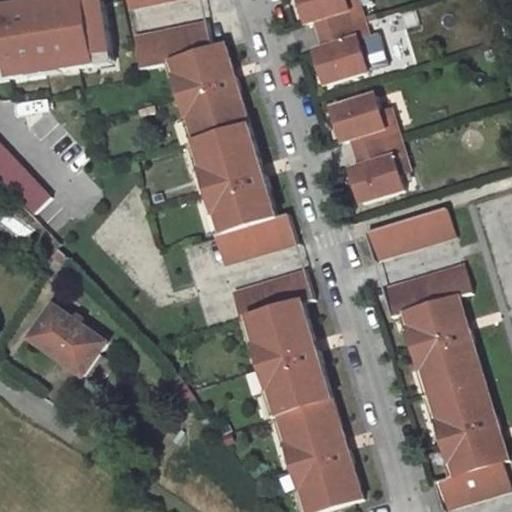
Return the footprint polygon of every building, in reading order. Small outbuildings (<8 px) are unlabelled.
[(103,0),(42,0),(0,6),(0,72),(31,68),(31,73),(53,70),(52,65),(69,62),(81,61),(83,72),(114,68),(103,0)] [(129,0),(131,9),(175,0),(129,0)] [(302,0),(305,8),(308,18),(310,25),(320,22),(328,50),(318,53),(320,59),(324,69),(329,86),(372,73),(367,55),(362,40),(372,37),(363,8),(353,11),(350,0),(302,0)] [(360,0),(350,0),(353,11),(363,8),(360,0)] [(180,60),(217,49),(208,20),(138,35),(143,66),(167,64),(180,60)] [(372,37),(362,40),(367,55),(376,52),(372,37)] [(217,49),(180,60),(184,74),(177,76),(177,77),(189,118),(190,119),(197,117),(200,126),(194,127),(199,144),(204,161),(210,159),(213,168),(205,171),(205,172),(218,216),(219,216),(227,214),(232,233),(281,219),(272,189),(273,189),(269,175),(267,176),(258,178),(255,166),(264,164),(242,91),(243,91),(239,77),(238,77),(229,79),(226,70),(235,68),(228,46),(217,49)] [(180,60),(167,64),(172,78),(177,77),(177,76),(184,74),(180,60)] [(81,61),(69,62),(71,74),(83,72),(81,61)] [(236,71),(235,68),(226,70),(229,79),(238,77),(236,71)] [(379,97),(336,110),(341,126),(344,136),(347,143),(356,140),(365,168),(355,171),(357,178),(360,188),(365,205),(408,191),(403,175),(398,159),(408,155),(399,126),(389,129),(384,113),(379,97)] [(394,110),(384,113),(389,129),(399,126),(394,110)] [(189,118),(184,119),(192,146),(199,144),(194,127),(200,126),(197,117),(190,119),(189,118)] [(0,142),(0,180),(35,217),(54,199),(0,142)] [(199,144),(192,146),(200,173),(205,172),(205,171),(213,168),(210,159),(204,161),(199,144)] [(408,155),(398,159),(403,175),(413,171),(408,155)] [(264,164),(255,166),(258,178),(267,176),(266,170),(264,164)] [(450,209),(369,234),(378,262),(458,237),(450,209)] [(218,216),(214,217),(220,237),(232,233),(227,214),(219,216),(218,216)] [(281,219),(232,233),(220,237),(228,265),(301,244),(292,215),(281,219)] [(65,255),(61,251),(56,257),(60,260),(65,255)] [(73,262),(65,255),(60,260),(69,267),(73,262)] [(415,313),(462,298),(475,294),(467,266),(387,290),(395,319),(402,317),(415,313)] [(246,322),(253,320),(306,304),(318,301),(309,272),(237,293),(246,322)] [(462,298),(415,313),(419,327),(411,329),(412,330),(424,370),(424,371),(432,368),(434,377),(429,379),(434,396),(439,413),(445,411),(447,420),(440,422),(440,423),(452,463),(453,464),(460,462),(465,476),(505,463),(511,461),(505,439),(496,441),(493,432),(502,430),(503,429),(499,415),(498,416),(476,343),(477,343),(473,329),(471,329),(463,332),(460,323),(469,320),(462,298)] [(306,304),(253,320),(258,336),(264,334),(266,343),(259,346),(259,347),(273,392),(273,393),(281,391),(284,400),(278,401),(283,418),(288,435),(294,433),(296,442),(289,445),(289,446),(302,490),(303,491),(311,489),(313,498),(308,500),(311,511),(326,511),(366,500),(355,464),(356,464),(352,450),(351,450),(341,453),(338,441),(347,438),(325,366),(326,365),(322,351),(321,352),(311,355),(308,342),(317,340),(306,304)] [(76,321),(56,307),(37,336),(66,356),(63,360),(86,376),(87,375),(100,384),(115,363),(102,354),(109,343),(105,341),(84,326),(88,320),(80,315),(76,321)] [(415,313),(402,317),(406,332),(412,330),(411,329),(419,327),(415,313)] [(109,335),(88,320),(84,326),(105,341),(109,335)] [(253,320),(246,322),(254,348),(259,347),(259,346),(266,343),(264,334),(258,336),(253,320)] [(469,320),(460,323),(463,332),(471,329),(470,326),(469,320)] [(66,356),(37,336),(34,339),(63,360),(66,356)] [(317,340),(308,342),(311,355),(321,352),(319,345),(317,340)] [(424,370),(418,371),(427,398),(434,396),(429,379),(434,377),(432,368),(424,371),(424,370)] [(181,374),(167,384),(180,403),(194,394),(181,374)] [(273,392),(267,394),(276,420),(283,418),(278,401),(284,400),(281,391),(273,393),(273,392)] [(194,394),(180,403),(184,408),(198,399),(194,394)] [(434,396),(427,398),(435,425),(440,423),(440,422),(447,420),(445,411),(439,413),(434,396)] [(283,418),(276,420),(284,447),(289,446),(289,445),(296,442),(294,433),(288,435),(283,418)] [(502,430),(493,432),(496,441),(505,439),(503,434),(502,430)] [(347,438),(338,441),(341,453),(351,450),(349,444),(347,438)] [(452,463),(447,465),(452,480),(465,476),(460,462),(453,464),(452,463)] [(511,486),(505,463),(465,476),(452,480),(439,484),(447,511),(511,491),(511,486)] [(302,490),(297,492),(303,511),(311,511),(308,500),(313,498),(311,489),(303,491),(302,490)]
